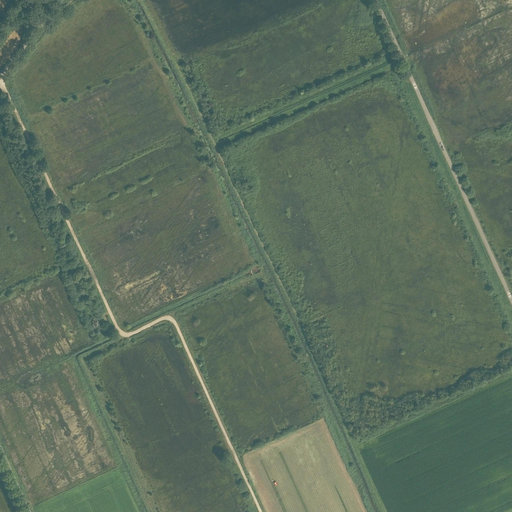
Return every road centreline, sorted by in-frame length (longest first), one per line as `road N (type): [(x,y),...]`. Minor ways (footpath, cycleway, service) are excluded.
road 1 (track): [(0,81),(116,327),(127,336),(164,318),(175,322),(261,511)]
road 2 (unclassified): [(511,300),(375,0)]
road 3 (track): [(123,335),(81,360),(151,511)]
